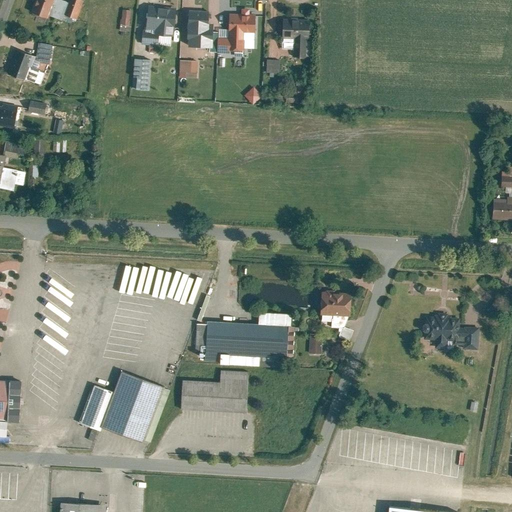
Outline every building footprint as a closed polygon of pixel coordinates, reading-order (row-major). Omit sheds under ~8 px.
[(50,0),(32,0),(30,11),(46,16),(47,12),(50,0)] [(66,0),(50,0),(47,12),(61,17),(62,14),(66,0)] [(66,0),(62,14),(78,19),(83,0),(66,0)] [(176,6),(148,3),(145,31),(172,34),(174,34),(176,6)] [(120,9),(119,23),(129,23),(130,10),(120,9)] [(187,23),(186,46),(211,46),(211,30),(212,23),(208,23),(208,10),(189,9),(189,23),(187,23)] [(255,30),(255,13),(228,13),(228,31),(219,31),(218,48),(245,48),(245,30),(255,30)] [(307,19),(280,18),(280,38),(291,38),(291,56),(305,56),(306,38),(307,38),(307,19)] [(171,46),(172,34),(145,31),(142,31),(141,43),(171,46)] [(35,56),(34,55),(32,59),(38,61),(49,62),(51,44),(38,42),(35,56)] [(17,49),(8,73),(24,79),(24,78),(41,85),(46,72),(36,68),(38,61),(32,59),(34,55),(17,49)] [(135,88),(149,89),(151,58),(135,57),(133,75),(136,75),(135,88)] [(195,60),(178,59),(177,71),(183,71),(183,77),(195,77),(195,60)] [(269,59),(269,71),(280,71),(280,59),(269,59)] [(256,86),(246,95),(255,104),(265,95),(256,86)] [(31,100),(29,111),(44,114),(46,103),(31,100)] [(0,101),(0,123),(14,126),(18,105),(0,101)] [(34,138),(33,152),(43,152),(44,138),(34,138)] [(4,139),(1,153),(3,153),(24,156),(26,143),(4,139)] [(28,171),(1,166),(0,173),(0,187),(11,190),(13,183),(25,185),(28,171)] [(511,175),(502,175),(501,185),(511,185),(511,175)] [(511,198),(493,198),(492,217),(511,218),(511,198)] [(153,292),(182,301),(191,275),(162,265),(153,292)] [(350,293),(317,292),(316,313),(349,315),(350,293)] [(0,321),(7,322),(8,310),(0,308),(0,321)] [(288,313),(255,311),(255,323),(288,325),(288,313)] [(458,314),(426,312),(425,323),(421,323),(421,329),(425,330),(424,336),(434,337),(434,347),(445,348),(445,339),(457,339),(457,334),(458,326),(458,314)] [(255,323),(204,320),(202,360),(256,364),(256,356),(289,357),(291,325),(288,325),(255,323)] [(352,329),(342,325),(337,336),(348,340),(352,329)] [(463,347),(476,348),(478,327),(465,326),(464,335),(464,342),(463,347)] [(321,334),(309,333),(308,353),(320,354),(321,334)] [(453,341),(453,349),(463,349),(463,347),(464,342),(453,341)] [(180,379),(178,407),(246,411),(248,371),(219,369),(218,382),(180,379)] [(160,386),(117,370),(109,392),(97,426),(140,442),(160,386)] [(19,380),(2,379),(1,419),(17,420),(19,380)] [(90,385),(76,421),(96,428),(97,426),(109,392),(90,385)] [(465,464),(465,447),(423,447),(423,475),(462,476),(462,464),(465,464)] [(62,502),(61,511),(98,511),(99,504),(62,502)]
